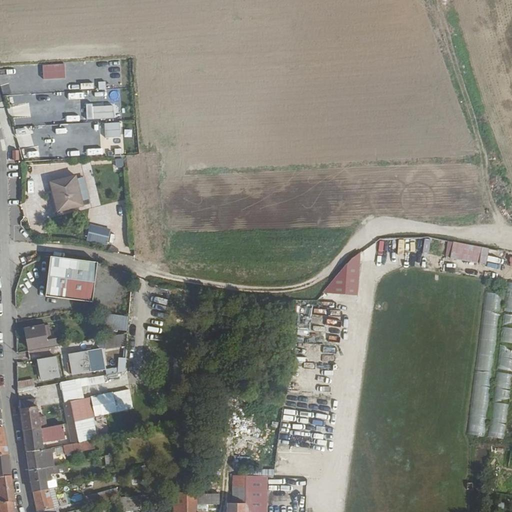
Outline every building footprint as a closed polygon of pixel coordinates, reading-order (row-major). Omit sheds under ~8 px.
[(114,159),(116,167),(123,166),(122,157),(114,159)] [(42,181),(49,207),(74,201),(67,175),(42,181)] [(120,198),(104,201),(107,216),(123,213),(120,198)] [(108,244),(110,227),(88,224),(86,240),(108,244)] [(445,257),(486,264),(488,247),(447,240),(445,257)] [(99,265),(52,258),(46,297),(92,305),(99,265)] [(108,271),(108,280),(118,280),(118,270),(108,271)] [(103,328),(127,330),(128,315),(104,313),(103,328)] [(25,330),(28,349),(50,346),(50,343),(46,343),(43,327),(25,330)] [(123,333),(97,338),(100,350),(125,345),(123,333)] [(71,354),(74,375),(91,371),(88,351),(71,354)] [(39,360),(43,380),(59,377),(56,357),(39,360)] [(116,362),(117,372),(125,371),(125,362),(116,362)] [(17,381),(17,391),(34,388),(32,378),(17,381)] [(60,383),(68,422),(80,420),(77,400),(78,400),(75,380),(60,383)] [(59,393),(59,384),(36,385),(36,403),(62,402),(62,393),(59,393)] [(19,401),(23,430),(40,427),(35,398),(19,401)] [(77,400),(80,420),(88,418),(84,399),(78,400),(77,400)] [(68,422),(72,442),(83,440),(84,440),(81,425),(80,420),(68,422)] [(61,423),(40,427),(42,440),(63,437),(61,423)] [(23,430),(25,450),(43,447),(42,440),(40,427),(23,430)] [(48,446),(50,453),(84,447),(83,440),(72,442),(48,446)] [(25,450),(28,470),(43,467),(41,455),(46,454),(45,447),(43,447),(25,450)] [(0,457),(0,478),(11,477),(8,457),(0,457)] [(53,465),(57,486),(67,485),(63,464),(53,465)] [(28,470),(33,491),(48,488),(46,478),(51,477),(49,466),(43,467),(28,470)] [(246,471),(246,476),(235,476),(234,500),(227,500),(226,505),(230,505),(229,511),(247,511),(247,477),(269,477),(274,477),(275,471),(246,471)] [(0,488),(12,488),(11,477),(0,478),(0,488)] [(247,477),(247,511),(267,511),(269,477),(247,477)] [(83,497),(84,499),(87,508),(121,499),(120,486),(83,497)] [(0,488),(0,501),(13,503),(14,503),(12,488),(0,488)] [(33,491),(36,511),(62,511),(60,506),(57,507),(55,501),(51,502),(48,488),(33,491)] [(176,507),(175,511),(206,511),(206,505),(222,504),(222,494),(198,494),(199,492),(197,493),(176,492),(176,493),(176,507)] [(0,511),(14,511),(13,503),(0,501),(0,511)]
